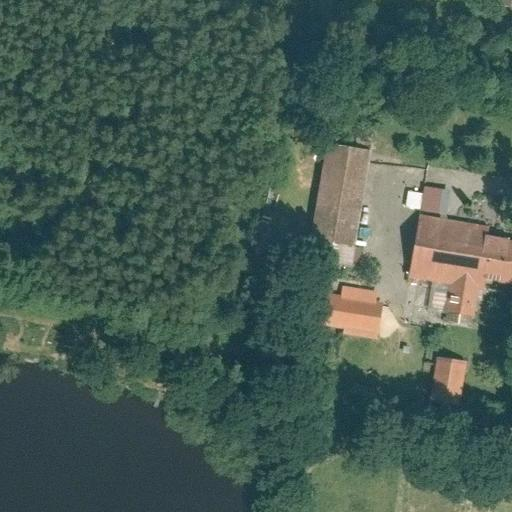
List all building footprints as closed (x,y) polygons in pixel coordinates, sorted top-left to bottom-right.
[(356,246),(371,149),(349,145),(344,176),(328,173),(317,247),(335,250),(333,262),(360,266),(363,247),(356,246)] [(409,191),(407,209),(445,212),(447,187),(424,185),(423,192),(409,191)] [(484,292),(485,284),(511,289),(511,243),(486,239),(488,228),(420,215),(407,280),(447,288),(442,315),(474,321),(480,291),(484,292)] [(311,323),(370,334),(375,304),(317,293),(311,323)] [(433,358),(424,403),(457,409),(466,364),(433,358)]
